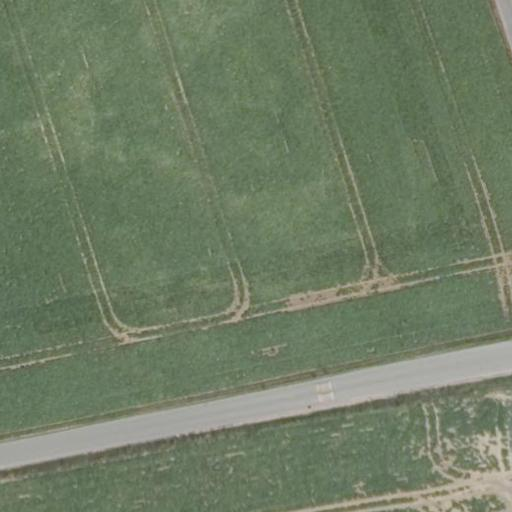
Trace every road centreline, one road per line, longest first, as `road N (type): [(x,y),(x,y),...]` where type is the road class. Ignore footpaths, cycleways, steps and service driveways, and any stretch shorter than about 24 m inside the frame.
road 1 (unclassified): [(0,452),(419,366),(511,362)]
road 2 (primary): [(188,511),(0,427)]
